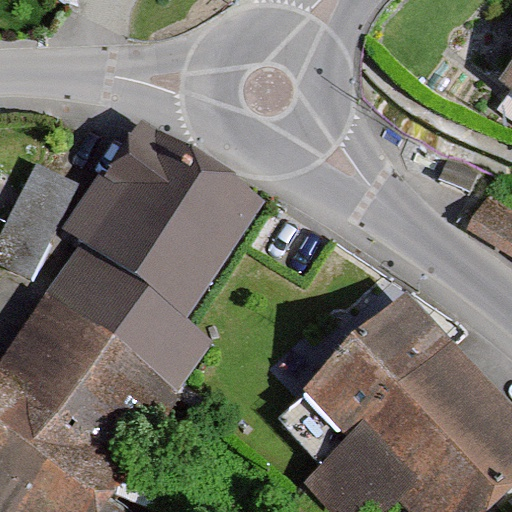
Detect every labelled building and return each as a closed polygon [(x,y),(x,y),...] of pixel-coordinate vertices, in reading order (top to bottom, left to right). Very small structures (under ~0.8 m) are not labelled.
[(511,103),(511,69),(496,92),(511,103)] [(71,240),(180,318),(256,204),(133,121),(58,232),(71,240)] [(0,253),(36,271),(83,177),(40,155),(0,234),(0,253)] [(474,173),(443,159),(436,176),(466,190),(474,173)] [(511,256),(511,212),(486,197),(466,228),(511,257),(511,256)] [(0,509),(4,511),(98,511),(213,342),(180,318),(71,240),(0,350),(0,509)] [(416,511),(483,511),(511,485),(511,423),(406,309),(310,398),(416,511)]
